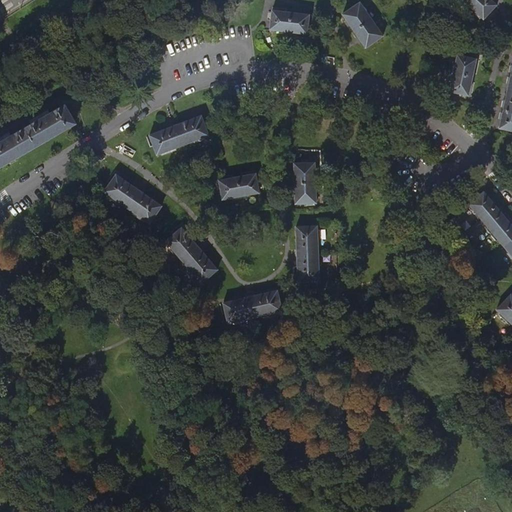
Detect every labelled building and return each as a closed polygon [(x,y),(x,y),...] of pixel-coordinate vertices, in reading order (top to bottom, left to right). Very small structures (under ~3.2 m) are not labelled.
[(497,4),(492,0),(464,0),(484,18),(497,4)] [(383,36),(360,3),(344,15),(366,47),(383,36)] [(307,34),(309,15),(273,10),(271,29),(307,34)] [(468,95),(477,59),(458,55),(450,91),(468,95)] [(511,130),(511,73),(500,128),(511,130)] [(0,167),(76,123),(66,105),(0,143),(0,167)] [(157,154),(208,134),(201,116),(150,135),(157,154)] [(316,203),(315,163),(295,164),(296,204),(316,203)] [(259,193),(256,174),(220,180),(223,199),(259,193)] [(161,206),(116,175),(105,191),(150,223),(161,206)] [(511,225),(484,193),(470,205),(511,254),(511,225)] [(319,281),(317,226),(297,227),(299,282),(319,281)] [(218,269),(183,228),(167,241),(203,282),(218,269)] [(282,310),(278,290),(224,303),(229,322),(282,310)] [(511,294),(498,309),(511,322),(511,294)]
